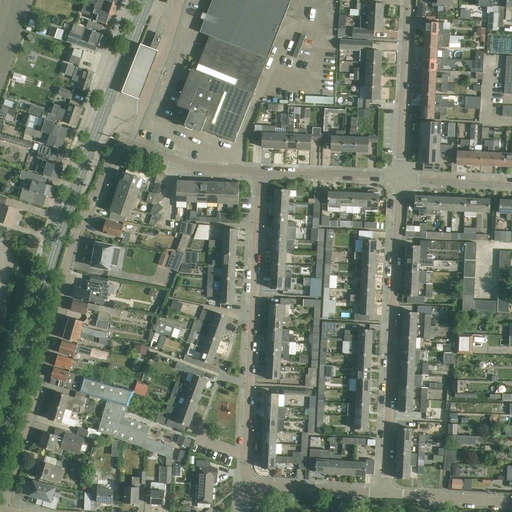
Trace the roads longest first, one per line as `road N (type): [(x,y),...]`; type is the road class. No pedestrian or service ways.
road 1 (residential): [(15,511),(9,489),(70,249),(113,150),(133,143)]
road 2 (secondary): [(0,431),(107,104)]
road 3 (residential): [(385,493),(400,178)]
road 4 (residential): [(246,485),(260,171)]
road 5 (residential): [(400,178),(411,0)]
road 6 (residential): [(400,178),(260,171)]
road 7 (residential): [(107,104),(144,106),(177,11)]
road 8 (residential): [(260,171),(192,168),(133,143)]
road 9 (residential): [(511,502),(385,493)]
